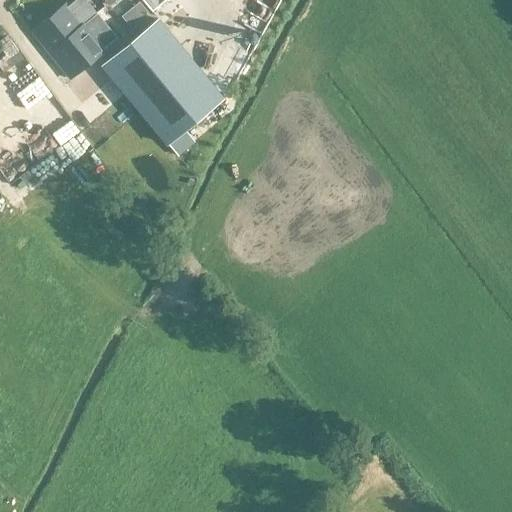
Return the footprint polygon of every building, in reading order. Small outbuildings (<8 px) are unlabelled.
[(96,13),(84,0),(76,0),(69,6),(67,3),(32,32),(47,52),(83,23),(96,13)] [(148,14),(139,3),(123,17),(132,27),(148,14)] [(83,23),(47,52),(44,54),(50,61),(53,59),(66,75),(69,79),(105,50),(104,48),(116,38),(111,32),(109,34),(105,29),(107,27),(96,14),(84,24),(83,23)] [(103,66),(128,97),(184,51),(158,20),(103,66)] [(6,34),(0,40),(0,61),(16,43),(6,34)] [(223,98),(184,51),(128,97),(167,144),(185,129),(223,98)] [(18,76),(31,65),(24,57),(7,72),(16,82),(10,87),(18,95),(27,86),(18,76)] [(185,129),(167,144),(178,156),(195,142),(185,129)]
